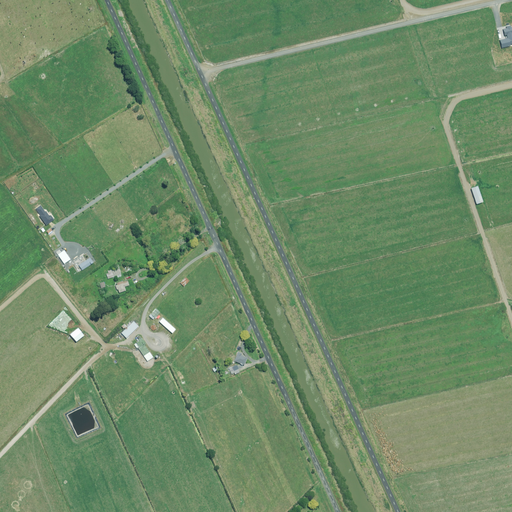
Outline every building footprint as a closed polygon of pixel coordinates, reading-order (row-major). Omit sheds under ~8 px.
[(511,26),(510,27),(510,26),(506,27),(506,28),(503,29),(504,36),(506,35),(507,38),(500,40),(501,48),(510,46),(509,45),(511,43),(511,26)] [(482,202),(477,186),(470,188),(476,204),(482,202)] [(70,260),(64,250),(57,255),(64,264),(70,260)] [(93,263),(90,258),(79,265),(82,270),(93,263)] [(186,277),(180,283),(184,287),(189,281),(186,277)] [(115,284),(117,289),(118,289),(119,293),(125,291),(124,287),(129,286),(127,281),(115,284)] [(159,312),(155,309),(149,316),(153,320),(159,312)] [(175,330),(162,318),(159,322),(172,333),(175,330)] [(138,327),(133,321),(121,333),(126,338),(138,327)] [(83,336),(77,328),(70,334),(76,342),(83,336)] [(143,344),(145,343),(142,339),(134,344),(136,348),(138,347),(147,361),(153,357),(143,344)] [(241,354),(238,352),(234,361),(244,365),(247,358),(241,355),(241,354)]
